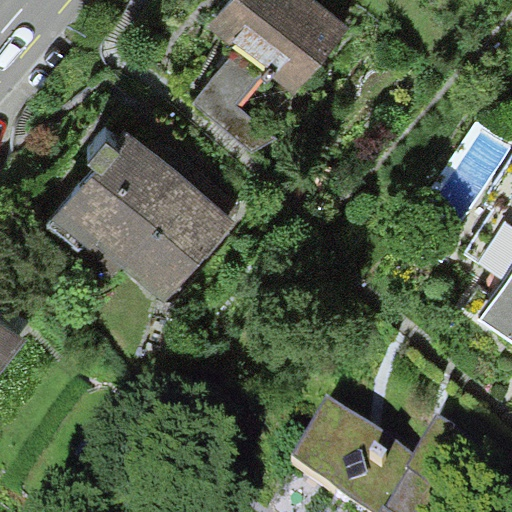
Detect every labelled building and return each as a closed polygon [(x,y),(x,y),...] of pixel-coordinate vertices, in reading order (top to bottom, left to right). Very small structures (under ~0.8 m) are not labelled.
[(292,91),(345,25),(313,0),(229,0),(210,25),(238,47),(265,70),(292,91)] [(265,70),(238,47),(195,102),(254,148),(275,138),(235,105),(265,70)] [(89,227),(164,291),(236,204),(194,169),(130,115),(114,134),(108,129),(86,155),(94,161),(51,212),(81,236),(89,227)] [(511,262),(482,307),(511,327),(511,262)] [(0,369),(26,337),(0,316),(0,369)] [(463,511),(491,464),(430,430),(409,468),(325,421),(299,468),(378,511),(463,511)]
